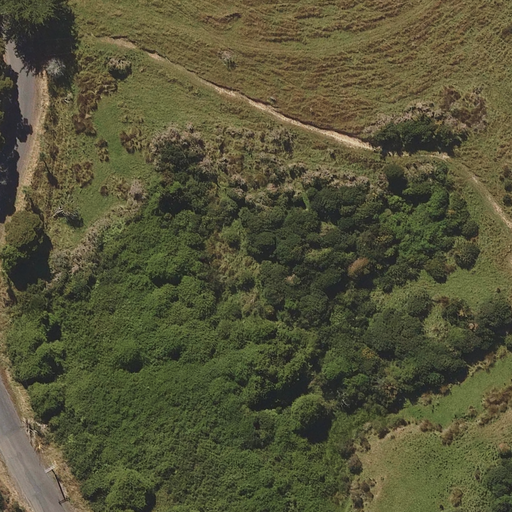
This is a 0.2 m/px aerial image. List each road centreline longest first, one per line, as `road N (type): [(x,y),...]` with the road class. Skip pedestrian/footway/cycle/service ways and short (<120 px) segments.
road 1 (unclassified): [(22,0),(30,28),(26,147),(0,221)]
road 2 (unclassified): [(0,396),(53,511)]
